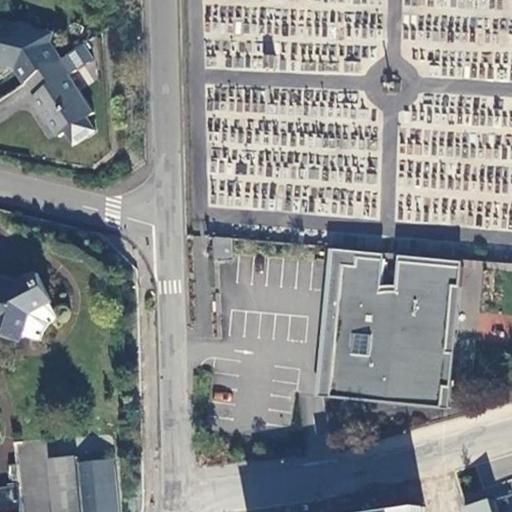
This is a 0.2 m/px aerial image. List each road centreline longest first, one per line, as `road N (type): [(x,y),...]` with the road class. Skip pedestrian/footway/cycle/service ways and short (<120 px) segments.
road 1 (residential): [(511,432),(324,478),(176,502)]
road 2 (residential): [(167,228),(176,502)]
road 3 (residential): [(164,0),(167,228)]
road 4 (residential): [(0,188),(167,228)]
